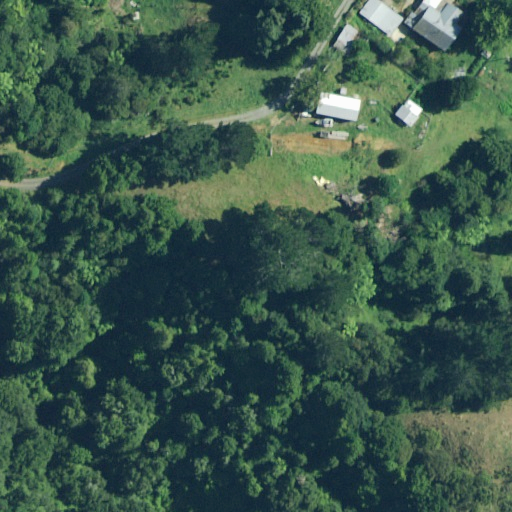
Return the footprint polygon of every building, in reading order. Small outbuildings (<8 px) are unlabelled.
[(404,18),(379,0),(369,0),(360,12),(391,35),(404,18)] [(449,1),(448,0),(420,0),(405,23),(445,50),(469,14),(449,1)] [(361,31),(347,23),(337,39),(351,48),(361,31)] [(359,100),(319,91),(314,112),(355,120),(359,100)] [(417,116),(403,103),(394,113),(409,126),(417,116)]
